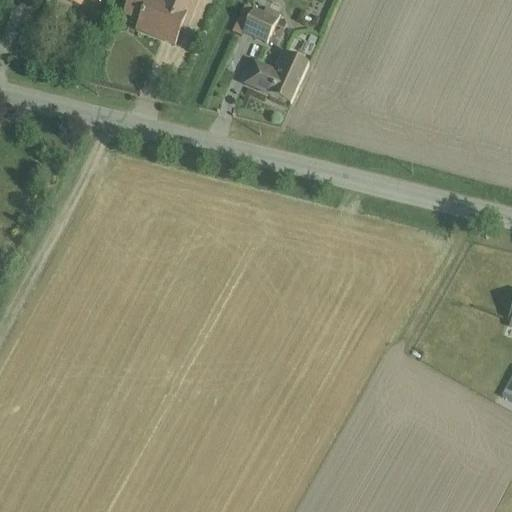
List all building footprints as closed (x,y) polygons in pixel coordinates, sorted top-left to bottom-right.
[(130,0),(124,14),(141,21),(137,31),(176,46),(183,29),(188,31),(200,0),(130,0)] [(244,35),(255,11),(246,7),(232,34),(242,39),(244,35)] [(255,11),(244,35),(267,46),(281,17),(267,10),(264,15),(255,11)] [(256,64),(247,86),(291,106),(310,66),(284,53),(278,68),(281,69),(279,74),(256,64)] [(456,363),(461,353),(438,343),(433,353),(456,363)] [(511,377),(502,398),(511,403),(511,377)]
